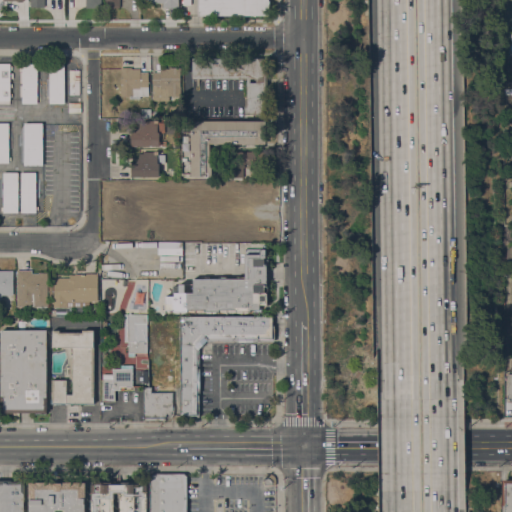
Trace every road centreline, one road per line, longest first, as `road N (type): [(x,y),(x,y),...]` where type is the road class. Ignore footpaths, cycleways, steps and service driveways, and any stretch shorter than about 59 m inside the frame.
road 1 (motorway): [(395,0),(401,399)]
road 2 (motorway): [(440,398),(434,0)]
road 3 (secondary): [(304,313),(302,0)]
road 4 (residential): [(302,39),(0,38)]
road 5 (secondary): [(304,445),(511,444)]
road 6 (residential): [(94,241),(96,39)]
road 7 (secondary): [(0,446),(173,445)]
road 8 (secondary): [(304,445),(304,313)]
road 9 (secondary): [(173,445),(304,445)]
